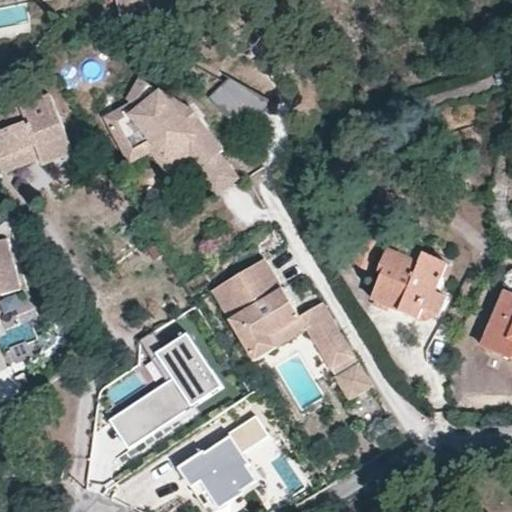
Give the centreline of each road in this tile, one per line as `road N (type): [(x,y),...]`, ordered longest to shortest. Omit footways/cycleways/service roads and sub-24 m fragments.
road 1 (residential): [(431,445),(263,184)]
road 2 (residential): [(310,511),(431,445)]
